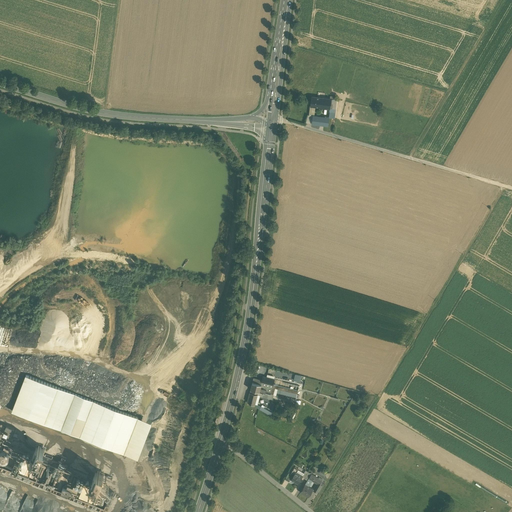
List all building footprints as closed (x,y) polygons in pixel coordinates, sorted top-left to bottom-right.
[(331,99),(318,97),(317,107),(330,108),(331,99)] [(314,115),(313,115),(312,124),(328,126),(329,117),(314,115)] [(300,382),(301,375),(294,374),(293,380),(300,382)] [(26,375),(12,412),(79,437),(93,401),(26,375)] [(261,384),(252,382),(250,391),(255,392),(255,390),(259,391),(260,388),(261,384)] [(298,390),(273,384),(272,387),(275,388),(297,393),(298,390)] [(254,393),(250,392),(247,402),(256,407),(257,405),(252,402),(254,393)] [(138,418),(93,401),(79,437),(124,455),(138,418)] [(149,409),(149,420),(166,419),(165,405),(160,405),(160,409),(149,409)] [(271,412),(257,405),(256,407),(272,416),(274,413),(272,412),(271,412)] [(14,430),(0,425),(0,437),(10,442),(14,430)] [(13,449),(0,443),(0,472),(66,500),(67,497),(105,511),(106,511),(110,503),(107,502),(111,489),(105,487),(100,485),(94,482),(86,479),(71,473),(66,471),(41,460),(40,459),(32,457),(19,451),(12,471),(6,468),(13,449)] [(43,452),(35,449),(33,456),(40,459),(43,452)] [(84,460),(78,458),(76,464),(74,464),(72,469),(71,473),(86,479),(87,475),(89,470),(82,467),(84,460)] [(302,476),(295,472),(297,469),(294,467),(291,472),(294,474),(291,479),(298,483),(302,477),(302,476)] [(99,479),(96,478),(94,482),(100,485),(102,480),(104,481),(106,477),(100,474),(99,479)] [(318,478),(311,474),(308,478),(312,480),(316,482),(319,477),(318,478)] [(308,486),(305,484),(300,492),(308,496),(313,489),(308,486)]
